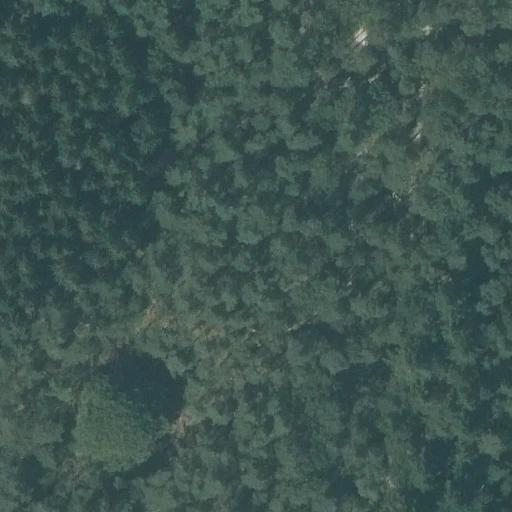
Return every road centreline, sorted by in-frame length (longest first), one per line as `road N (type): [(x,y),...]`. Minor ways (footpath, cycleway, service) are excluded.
road 1 (unknown): [(399,511),(411,0)]
road 2 (track): [(339,511),(357,35)]
road 3 (track): [(357,35),(511,25)]
road 4 (track): [(478,511),(405,456),(343,457)]
